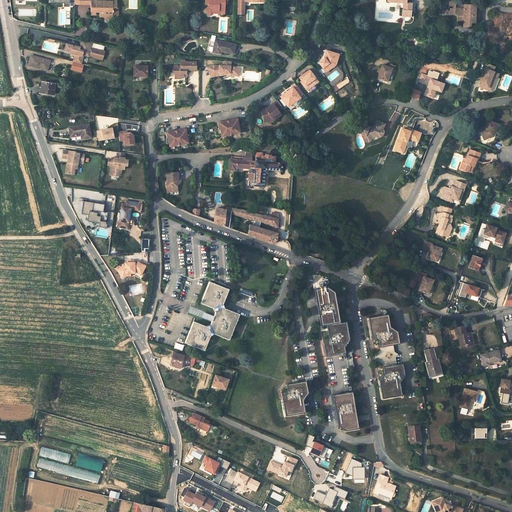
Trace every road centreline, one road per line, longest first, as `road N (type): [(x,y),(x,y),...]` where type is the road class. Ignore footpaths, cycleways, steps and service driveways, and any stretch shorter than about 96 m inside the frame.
road 1 (unclassified): [(349,274),(386,461),(511,509)]
road 2 (residential): [(322,0),(305,56),(264,92),(151,122),(156,203)]
road 3 (residential): [(136,332),(64,203),(24,101)]
road 4 (residential): [(349,274),(156,203)]
road 5 (residential): [(171,511),(177,439),(136,332)]
road 6 (residential): [(511,307),(444,316),(349,274)]
road 7 (residential): [(156,203),(154,294),(136,332)]
